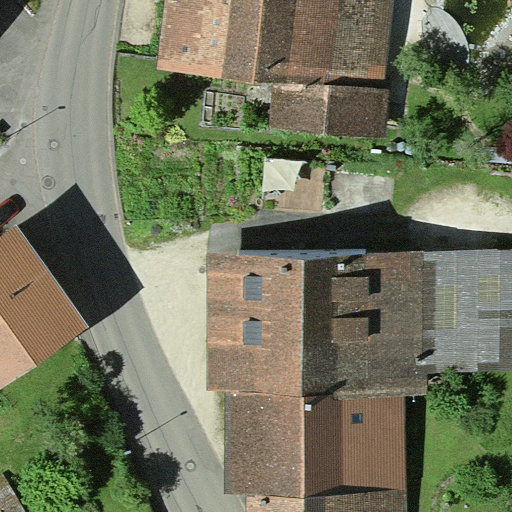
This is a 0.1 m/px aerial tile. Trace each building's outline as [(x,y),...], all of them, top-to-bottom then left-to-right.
[(178,0),(178,2),(165,1),(159,70),(275,81),(386,91),(395,0),(178,0)] [(386,91),(275,81),(271,130),(387,140),(391,92),(386,91)] [(18,222),(0,234),(0,387),(90,325),(18,222)] [(511,247),(424,249),(426,371),(511,370),(511,247)] [(424,249),(205,252),(206,389),(222,389),(224,461),(225,461),(225,492),(245,492),(245,511),(406,511),(405,395),(426,395),(426,371),(424,249)] [(26,511),(3,473),(0,475),(0,511),(26,511)]
